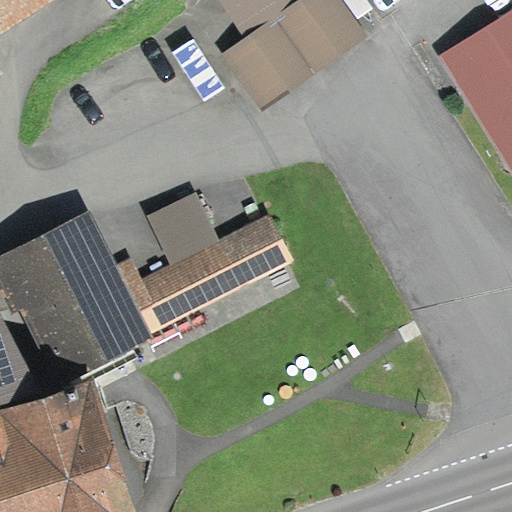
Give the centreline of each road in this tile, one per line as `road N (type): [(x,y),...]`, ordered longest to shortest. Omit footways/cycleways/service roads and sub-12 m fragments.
road 1 (unclassified): [(390,119),(0,222)]
road 2 (unclassified): [(511,359),(390,119)]
road 3 (unclassified): [(0,161),(24,57),(97,7)]
road 4 (unclassified): [(390,119),(438,0)]
